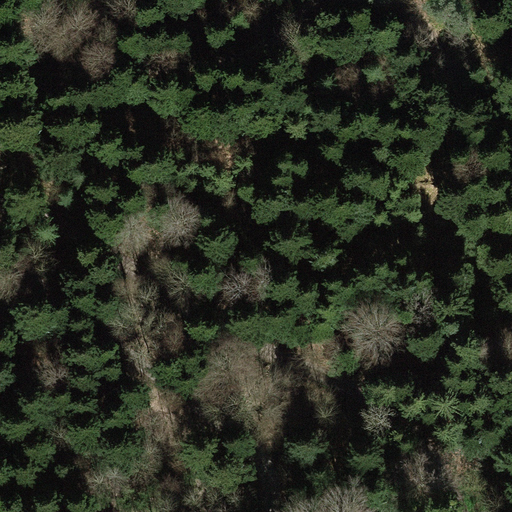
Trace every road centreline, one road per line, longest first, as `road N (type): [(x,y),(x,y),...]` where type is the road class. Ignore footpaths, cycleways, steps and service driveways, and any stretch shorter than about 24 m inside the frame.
road 1 (track): [(0,208),(68,230),(365,401),(403,430),(458,511)]
road 2 (track): [(276,511),(271,467),(250,442),(0,254)]
road 3 (track): [(320,0),(260,41),(183,76),(95,71),(0,82)]
road 4 (track): [(409,0),(511,162)]
